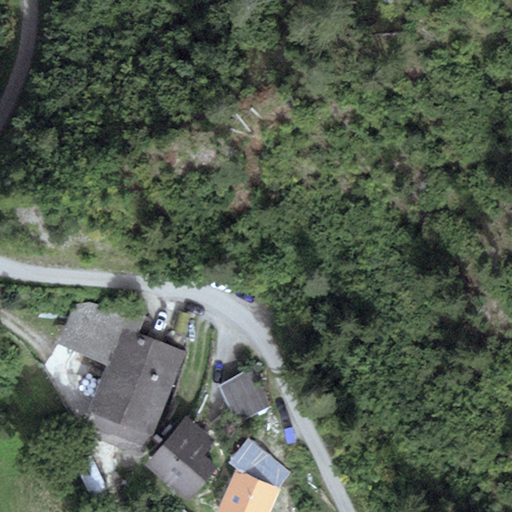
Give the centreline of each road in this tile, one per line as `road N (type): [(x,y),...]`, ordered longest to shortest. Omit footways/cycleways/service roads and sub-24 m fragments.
road 1 (unclassified): [(346,511),(274,365),(236,314),(193,293),(0,267)]
road 2 (unclassified): [(0,118),(32,23),(30,0)]
